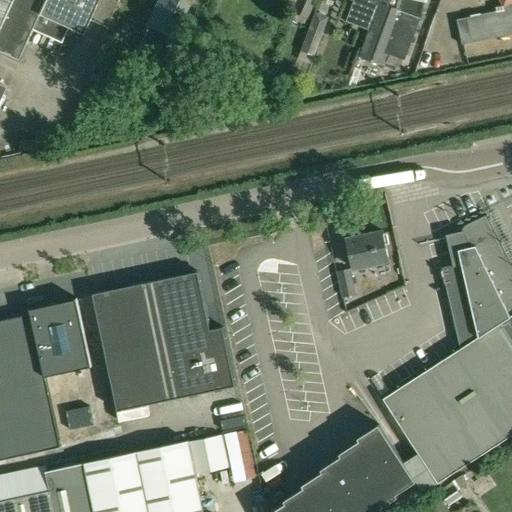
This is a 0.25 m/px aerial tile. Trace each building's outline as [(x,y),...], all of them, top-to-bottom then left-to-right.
[(0,0),(0,52),(17,61),(31,30),(61,43),(68,28),(82,35),(97,0),(0,0)] [(186,4),(176,0),(158,0),(141,40),(166,50),(186,4)] [(285,0),(294,4),(290,13),(306,20),(315,0),(285,0)] [(357,26),(366,0),(352,0),(345,21),(357,26)] [(366,0),(357,26),(368,30),(377,4),(366,0)] [(388,56),(402,60),(419,16),(422,0),(366,0),(377,4),(368,30),(358,56),(381,63),(384,54),(388,56)] [(456,20),(461,45),(511,34),(511,0),(498,0),(502,7),(502,6),(503,10),(456,20)] [(308,28),(299,51),(313,56),(321,33),(308,28)] [(90,45),(79,71),(89,75),(100,49),(90,45)] [(402,60),(388,56),(385,63),(399,68),(402,60)] [(461,348),(384,399),(419,453),(417,455),(415,453),(410,457),(403,461),(416,481),(424,493),(438,483),(511,435),(511,264),(504,248),(488,215),(464,227),(463,229),(462,230),(462,231),(447,235),(457,278),(448,283),(446,283),(461,348)] [(382,231),(347,238),(354,269),(389,262),(382,231)] [(350,270),(337,273),(342,297),(355,294),(350,270)] [(198,271),(149,282),(174,399),(236,385),(223,327),(211,329),(198,271)] [(149,282),(93,294),(118,410),(174,399),(149,282)] [(31,313),(0,320),(0,459),(60,445),(44,375),(92,364),(77,298),(76,298),(76,299),(31,309),(31,308),(30,308),(31,313)] [(286,504),(273,511),(379,511),(378,510),(398,497),(396,494),(416,481),(403,461),(380,425),(358,438),(360,441),(340,454),(342,457),(321,470),(323,473),(303,486),(305,488),(285,501),(286,504)] [(223,434),(188,442),(195,474),(230,466),(223,434)] [(0,511),(203,511),(195,474),(188,442),(188,441),(47,471),(46,466),(0,475),(0,511)] [(462,475),(439,491),(449,506),(463,496),(459,491),(468,485),(462,475)] [(438,492),(413,509),(415,511),(450,511),(449,509),(444,503),(445,501),(438,492)]
